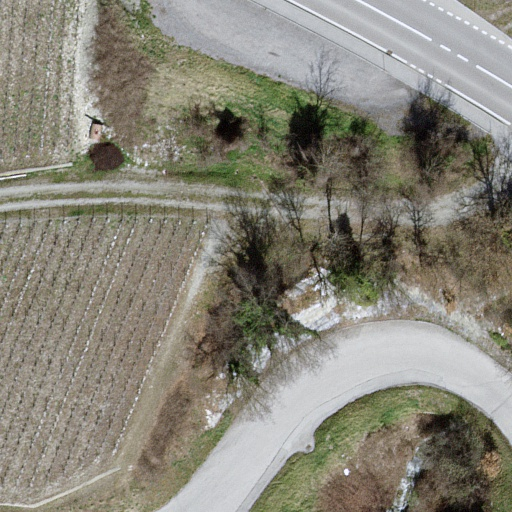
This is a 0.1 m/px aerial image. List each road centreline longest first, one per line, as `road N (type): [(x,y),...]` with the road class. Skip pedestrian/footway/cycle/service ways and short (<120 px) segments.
road 1 (unclassified): [(204,511),(343,395),(434,363),(511,404)]
road 2 (secondary): [(511,84),(360,0)]
